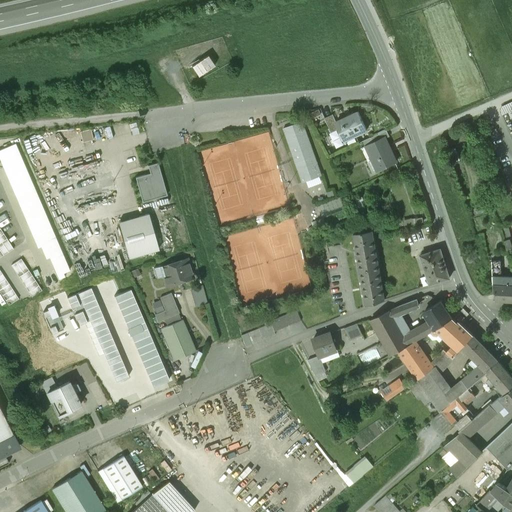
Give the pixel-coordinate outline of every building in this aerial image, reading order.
[(186,65),(193,75),(213,62),(206,51),(186,65)] [(337,123),(345,141),(367,131),(358,113),(337,123)] [(284,129),(304,182),(322,176),(303,122),(284,129)] [(80,139),(91,138),(91,128),(79,129),(80,139)] [(367,147),(378,170),(396,162),(385,139),(367,147)] [(158,162),(148,165),(150,173),(135,177),(142,202),(167,195),(158,162)] [(322,212),(337,208),(334,199),(320,203),(322,212)] [(148,214),(141,216),(140,215),(118,222),(129,257),(151,251),(150,250),(158,248),(148,214)] [(385,300),(372,231),(354,234),(366,307),(385,300)] [(0,256),(10,251),(0,233),(0,256)] [(511,244),(509,235),(503,236),(507,250),(511,248),(511,244)] [(421,256),(430,285),(450,278),(441,250),(421,256)] [(9,263),(29,296),(39,290),(20,257),(9,263)] [(188,259),(162,267),(162,266),(154,268),(157,278),(163,277),(166,286),(194,277),(188,259)] [(501,262),(497,262),(497,259),(494,260),(494,263),(493,263),(493,272),(501,272),(501,262)] [(0,270),(0,294),(7,305),(18,298),(0,270)] [(511,277),(493,277),(494,286),(496,301),(511,301),(511,277)] [(189,285),(192,303),(205,301),(203,283),(189,285)] [(172,293),(161,298),(166,310),(154,315),(157,322),(179,313),(172,293)] [(417,299),(389,311),(371,320),(391,355),(399,351),(416,341),(428,334),(427,334),(422,326),(405,335),(395,319),(401,316),(401,315),(420,306),(417,299)] [(441,302),(425,311),(430,322),(422,326),(427,334),(428,334),(453,318),(441,302)] [(275,334),(274,332),(301,321),(297,310),(270,322),(271,324),(241,336),(246,347),(275,334)] [(453,318),(428,334),(430,337),(439,332),(454,348),(452,350),(451,349),(448,353),(454,358),(459,351),(463,347),(473,336),(459,322),(453,318)] [(183,321),(161,329),(174,361),(196,352),(183,321)] [(349,338),(358,333),(353,323),(344,328),(349,338)] [(330,332),(314,338),(320,355),(321,359),(322,359),(329,356),(328,352),(337,349),(330,332)] [(488,372),(498,361),(473,336),(463,347),(482,366),(488,372)] [(416,341),(399,351),(419,380),(431,371),(428,367),(431,364),(432,363),(416,341)] [(431,364),(428,367),(431,371),(419,380),(434,400),(442,412),(453,401),(459,396),(486,373),(488,372),(482,366),(449,392),(437,376),(454,358),(448,353),(444,349),(432,363),(431,364)] [(321,359),(320,355),(308,359),(316,376),(326,371),(322,359),(321,359)] [(486,373),(505,394),(511,388),(511,376),(498,361),(488,372),(486,373)] [(52,377),(41,383),(46,394),(51,391),(57,388),(52,377)] [(400,378),(380,391),(387,400),(407,387),(400,378)] [(434,400),(419,380),(409,386),(418,399),(420,397),(426,405),(434,400)] [(77,384),(71,387),(69,382),(57,388),(51,391),(63,415),(81,405),(74,393),(80,390),(77,384)] [(501,398),(511,410),(511,388),(505,394),(501,398)] [(459,396),(453,401),(442,412),(461,432),(494,404),(489,398),(482,403),(481,402),(466,416),(460,409),(466,404),(459,396)] [(461,432),(446,445),(459,459),(449,468),(457,475),(482,452),(469,438),(501,409),(497,405),(500,402),(498,400),(494,404),(461,432)] [(0,440),(14,434),(0,406),(0,440)] [(511,423),(487,447),(508,470),(510,468),(511,465),(511,423)] [(14,434),(0,440),(0,453),(3,452),(5,456),(5,455),(4,453),(19,445),(14,434)] [(343,472),(352,482),(372,464),(362,454),(343,472)] [(98,472),(117,502),(142,487),(123,456),(98,472)] [(106,511),(82,471),(52,489),(66,511),(106,511)] [(511,480),(508,488),(502,499),(511,507),(511,480)] [(193,511),(195,511),(169,482),(152,494),(132,511),(193,511)] [(508,488),(498,482),(491,490),(502,499),(508,488)] [(400,511),(386,496),(375,505),(380,511),(400,511)] [(22,511),(47,511),(41,501),(22,511)]
